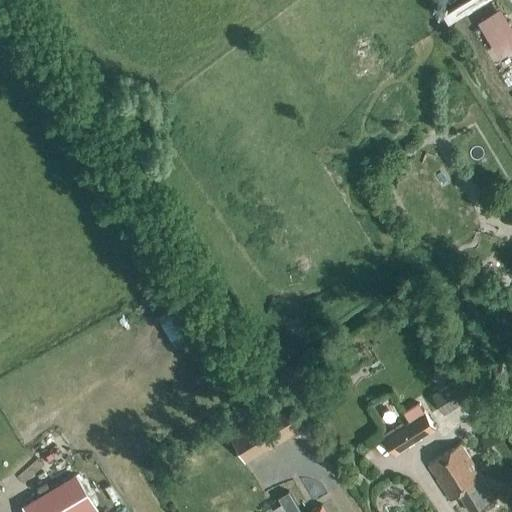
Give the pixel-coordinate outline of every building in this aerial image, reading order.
[(186,284),(165,291),(169,302),(190,295),(186,284)] [(188,317),(200,310),(192,297),(180,304),(188,317)] [(456,382),(433,396),(444,415),(466,401),(456,382)] [(285,398),(251,420),(270,449),(304,427),(285,398)] [(410,423),(384,439),(395,455),(436,429),(426,413),(420,403),(404,414),(410,423)] [(470,511),(472,511),(494,498),(460,444),(428,465),(451,500),(460,495),(470,511)] [(55,511),(112,511),(101,486),(109,483),(100,461),(107,458),(102,447),(39,473),(55,511)] [(401,488),(409,500),(425,488),(417,477),(401,488)] [(290,491),(280,497),(288,511),(297,511),(301,510),(290,491)]
